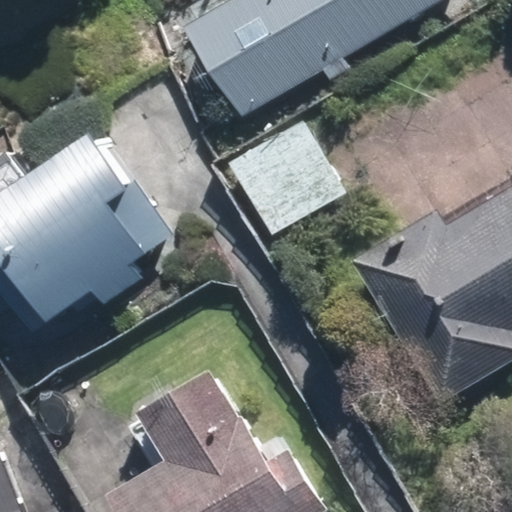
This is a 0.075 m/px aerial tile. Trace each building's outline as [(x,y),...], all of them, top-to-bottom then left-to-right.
[(258,108),(447,0),(238,0),(207,18),(258,108)] [(361,185),(320,114),(246,157),(287,228),(361,185)] [(168,266),(158,252),(195,227),(123,119),(0,199),(0,248),(49,323),(118,278),(128,292),(168,266)] [(511,361),(511,190),(472,213),(464,199),(374,249),(455,394),(511,361)] [(288,451),(236,357),(167,396),(195,447),(133,482),(150,511),(320,511),(343,499),(310,439),(288,451)] [(0,511),(54,511),(24,429),(0,437),(0,511)]
